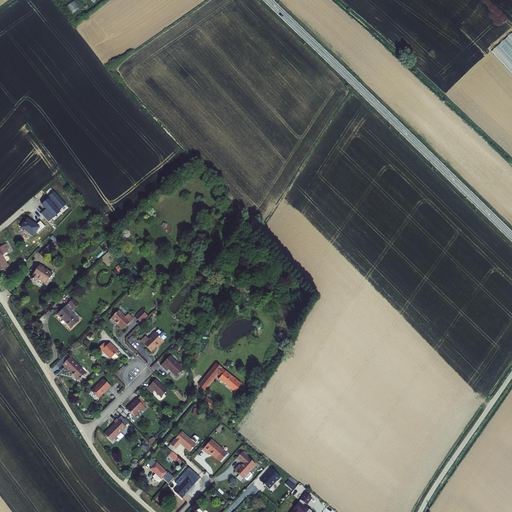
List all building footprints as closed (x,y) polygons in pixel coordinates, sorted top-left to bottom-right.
[(46,210),(42,214),(49,222),(66,207),(52,192),(40,203),(46,210)] [(36,225),(24,219),(19,229),(33,236),(36,231),(39,232),(45,228),(40,222),(36,225)] [(39,253),(45,260),(61,244),(53,235),(50,238),(53,240),(39,253)] [(0,270),(9,266),(2,254),(8,251),(7,249),(9,248),(6,243),(0,246),(0,270)] [(46,283),(54,273),(40,263),(30,277),(36,282),(38,278),(46,283)] [(68,332),(78,321),(64,306),(53,315),(68,332)] [(112,328),(119,335),(129,324),(124,319),(121,322),(114,315),(106,324),(111,329),(112,328)] [(137,328),(144,321),(137,316),(131,322),(137,328)] [(157,352),(162,346),(154,338),(147,344),(145,342),(139,347),(150,357),(156,351),(157,352)] [(107,365),(115,357),(106,348),(103,351),(100,348),(94,355),(97,358),(99,356),(107,365)] [(178,369),(169,361),(159,371),(165,376),(167,374),(174,382),(182,374),(181,373),(178,369)] [(60,371),(76,386),(83,379),(67,363),(60,371)] [(231,398),(238,389),(213,368),(196,388),(202,393),(212,382),(231,398)] [(87,397),(95,405),(106,393),(99,385),(87,397)] [(160,403),(166,397),(154,386),(146,394),(151,399),(153,396),(160,403)] [(137,399),(145,406),(147,403),(140,396),(137,399)] [(142,412),(146,408),(139,401),(135,405),(125,415),(132,422),(139,415),(142,417),(145,415),(142,412)] [(213,415),(217,410),(205,401),(201,406),(213,415)] [(111,447),(125,434),(115,424),(112,428),(113,429),(103,439),(111,447)] [(177,447),(186,455),(193,448),(191,446),(195,442),(195,441),(192,439),(191,439),(188,443),(178,435),(168,448),(172,453),(177,447)] [(144,442),(142,448),(148,451),(151,445),(144,442)] [(214,461),(221,453),(208,443),(199,453),(205,458),(207,455),(214,461)] [(234,473),(246,483),(253,474),(250,472),(255,466),(241,453),(235,460),(241,465),(234,473)] [(161,460),(169,467),(173,462),(166,455),(161,460)] [(180,473),(186,478),(191,472),(185,467),(180,473)] [(157,483),(163,477),(152,468),(147,474),(152,479),(156,483),(157,483)] [(264,496),(275,485),(266,476),(255,488),(264,496)] [(293,490),(296,486),(288,480),(285,484),(293,490)] [(169,497),(177,504),(184,496),(185,497),(190,491),(181,484),(169,497)] [(303,509),(308,503),(301,498),(297,504),(297,505),(292,511),(302,511),(300,510),(301,508),(303,509)]
